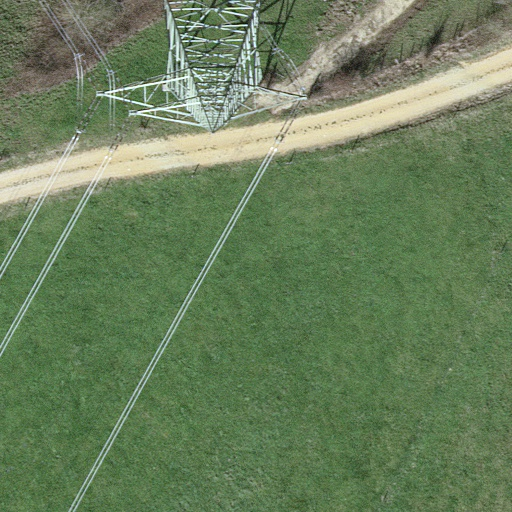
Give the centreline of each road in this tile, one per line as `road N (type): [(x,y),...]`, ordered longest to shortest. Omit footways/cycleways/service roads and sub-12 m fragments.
road 1 (track): [(511,61),(339,119),(87,163),(0,188)]
road 2 (track): [(238,141),(387,0)]
